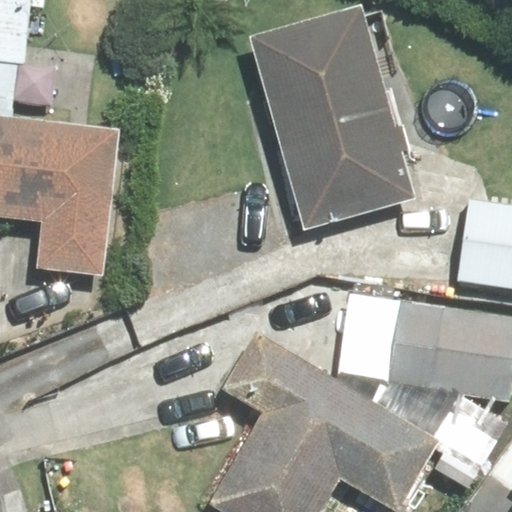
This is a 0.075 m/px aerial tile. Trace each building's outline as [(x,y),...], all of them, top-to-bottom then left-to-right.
[(363,14),(252,44),(305,236),(416,206),(363,14)] [(119,136),(0,123),(0,227),(41,232),(36,275),(103,282),(119,136)] [(511,211),(467,206),(459,285),(511,290),(511,211)] [(511,402),(511,318),(396,304),(385,389),(511,404),(511,402)] [(400,511),(439,445),(255,339),(221,399),(260,421),(207,511),(326,511),(341,487),(384,511),(400,511)]
